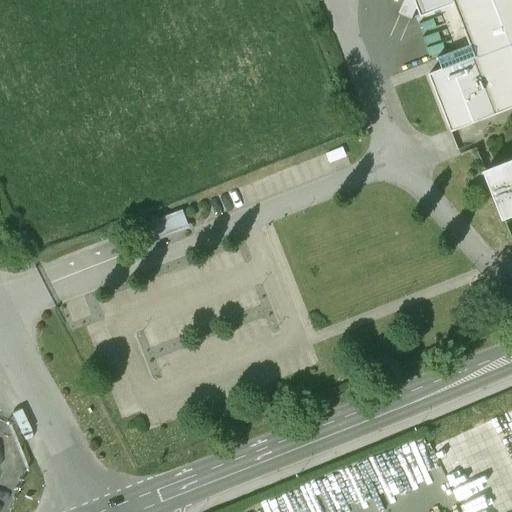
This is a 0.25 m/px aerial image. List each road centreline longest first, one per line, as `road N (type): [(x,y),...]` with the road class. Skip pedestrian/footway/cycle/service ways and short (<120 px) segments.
road 1 (tertiary): [(130,511),(511,358)]
road 2 (unclassified): [(105,511),(0,295)]
